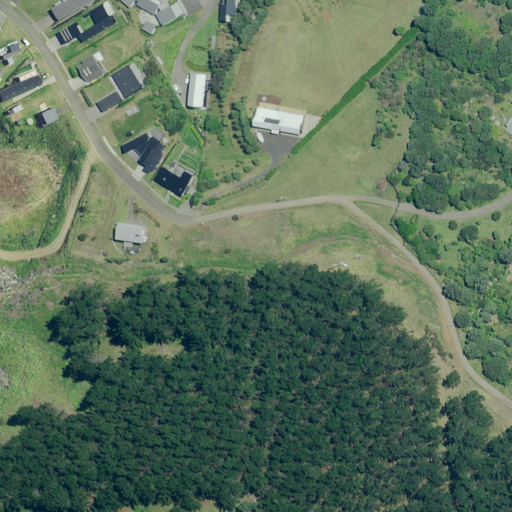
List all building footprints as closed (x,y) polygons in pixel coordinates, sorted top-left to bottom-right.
[(96,0),(70,0),(56,9),(63,20),(96,0)] [(161,6),(163,3),(158,0),(141,0),(139,5),(156,15),(159,10),(161,13),(159,14),(165,25),(179,18),(187,13),(180,2),(172,7),(164,11),(161,6)] [(238,0),(225,0),(223,21),(230,21),(231,15),(237,15),(238,0)] [(119,24),(105,1),(100,3),(102,6),(93,12),(100,24),(85,33),(78,22),(61,33),(68,44),(81,36),(87,44),(119,24)] [(156,27),(156,25),(149,21),(144,29),(154,35),(157,28),(156,27)] [(107,73),(95,55),(85,61),(86,63),(81,66),(91,83),(107,73)] [(144,88),(131,66),(115,76),(129,98),(144,88)] [(124,101),(118,92),(101,103),(107,112),(124,101)] [(189,105),(185,96),(181,98),(185,107),(189,105)] [(307,111),(260,102),(256,126),(275,129),(274,133),(281,134),(282,130),(302,134),(307,111)] [(38,118),(42,127),(58,120),(52,107),(39,112),(41,116),(38,118)] [(147,226),(122,223),(120,239),(128,240),(126,250),(134,251),(135,242),(147,243),(148,235),(146,235),(147,226)]
